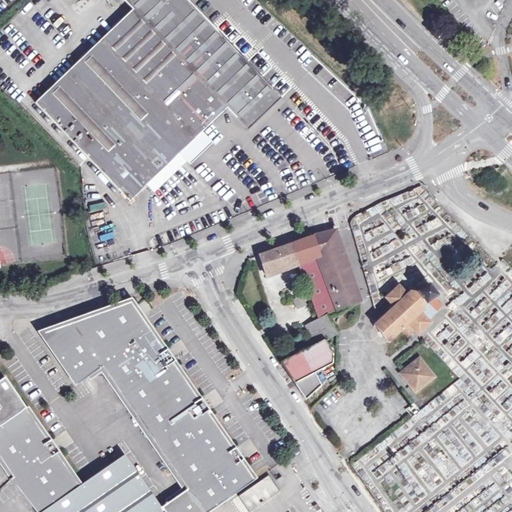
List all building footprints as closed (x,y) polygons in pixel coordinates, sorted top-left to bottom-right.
[(136,15),(39,108),(132,207),(229,113),(251,135),(285,103),(264,82),(264,72),(252,59),(243,60),(185,0),(130,0),(126,4),(136,15)] [(284,94),(289,86),(280,81),(275,89),(284,94)] [(239,131),(211,158),(239,186),(270,157),(279,167),(307,140),(280,112),(249,141),(239,131)] [(267,277),(298,265),(297,264),(315,258),(318,265),(320,264),(335,303),(319,311),(324,321),(318,324),(317,321),(306,327),(317,344),(282,363),(296,385),(335,363),(335,357),(326,341),(339,332),(331,318),(361,302),(350,269),(346,257),(340,239),(336,231),(310,237),(301,240),(291,244),(281,248),(273,252),(270,252),(266,253),(260,255),(267,277)] [(383,298),(391,306),(373,323),(389,340),(399,329),(405,335),(412,329),(416,333),(430,321),(427,318),(441,306),(432,297),(437,293),(428,281),(415,290),(410,289),(406,292),(398,284),(383,298)] [(296,308),(305,304),(301,294),(292,298),(296,308)] [(133,301),(44,332),(73,376),(149,324),(143,315),(133,301)] [(149,324),(73,376),(79,384),(104,367),(187,490),(161,507),(164,511),(209,511),(256,481),(252,476),(149,324)] [(170,346),(178,358),(188,351),(180,339),(170,346)] [(419,357),(401,372),(416,391),(434,376),(419,357)] [(35,511),(41,511),(79,486),(26,408),(4,377),(0,380),(0,456),(14,477),(10,481),(35,511)] [(471,427),(488,446),(498,438),(481,418),(471,427)] [(164,511),(161,507),(160,503),(125,455),(84,482),(79,486),(41,511),(164,511)]
